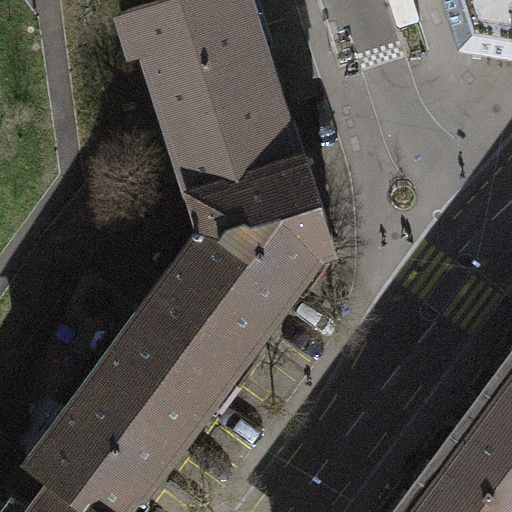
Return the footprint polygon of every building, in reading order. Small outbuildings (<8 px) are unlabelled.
[(192,188),(200,186),(298,155),(249,0),(153,0),(121,10),(134,52),(149,48),(192,188)] [(511,0),(449,0),(462,40),(511,48),(511,0)] [(212,224),(201,228),(143,306),(229,370),(321,248),(334,244),(306,153),(298,155),(200,186),(212,224)] [(54,476),(56,474),(106,511),(123,511),(229,370),(143,306),(30,457),(54,476)] [(511,511),(511,364),(463,430),(401,511),(511,511)] [(54,476),(27,511),(106,511),(56,474),(54,476)]
